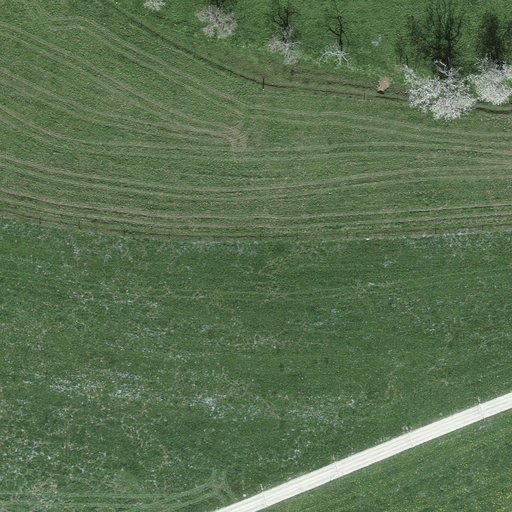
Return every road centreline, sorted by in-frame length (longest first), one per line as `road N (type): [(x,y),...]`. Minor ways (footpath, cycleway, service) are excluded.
road 1 (track): [(511,94),(272,56),(117,0)]
road 2 (track): [(511,401),(230,511)]
